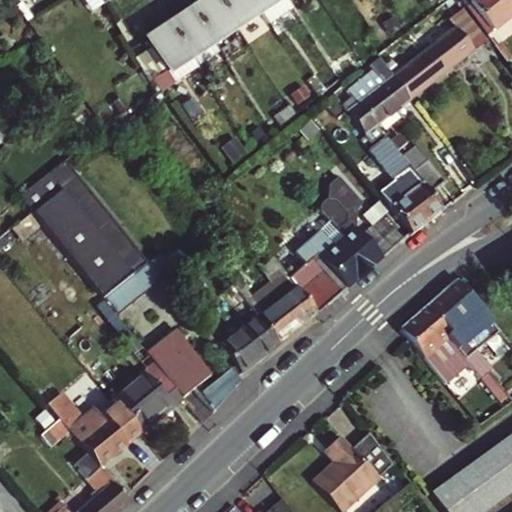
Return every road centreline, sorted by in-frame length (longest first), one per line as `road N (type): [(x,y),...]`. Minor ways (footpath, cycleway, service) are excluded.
road 1 (residential): [(158,511),(356,324)]
road 2 (residential): [(511,196),(405,272),(356,324)]
road 3 (residential): [(356,324),(428,273),(511,233)]
